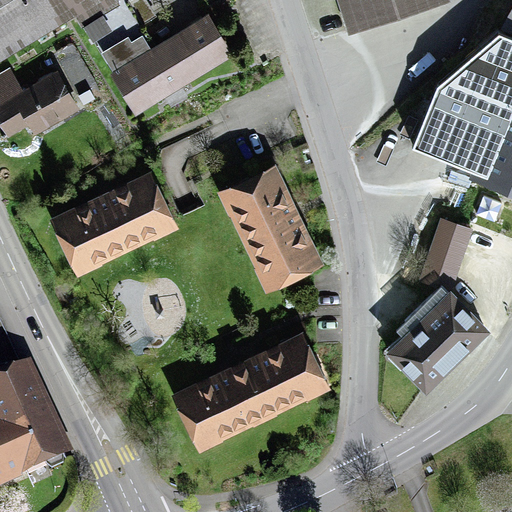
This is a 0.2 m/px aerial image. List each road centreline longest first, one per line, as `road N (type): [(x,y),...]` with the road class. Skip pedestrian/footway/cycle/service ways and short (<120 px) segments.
road 1 (residential): [(373,468),(360,407),(354,242),(280,0)]
road 2 (secondary): [(0,240),(138,511)]
road 3 (tertiary): [(373,468),(464,413),(511,360)]
